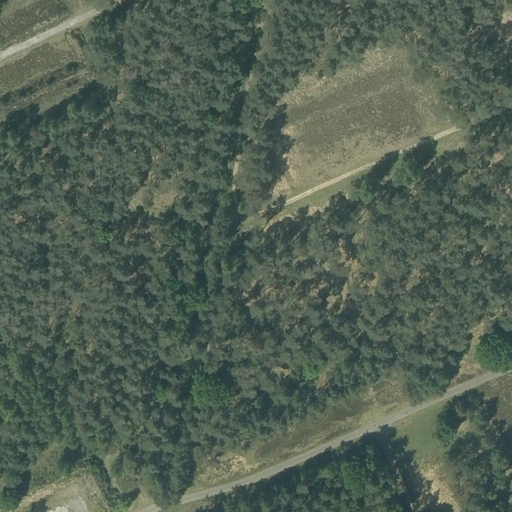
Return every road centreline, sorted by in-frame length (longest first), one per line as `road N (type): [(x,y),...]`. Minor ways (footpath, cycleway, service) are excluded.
road 1 (track): [(237,207),(183,500)]
road 2 (track): [(511,100),(265,210),(237,207)]
road 3 (track): [(151,511),(378,424)]
road 4 (track): [(268,0),(237,207)]
road 5 (track): [(378,424),(511,364)]
road 6 (track): [(0,58),(128,0)]
